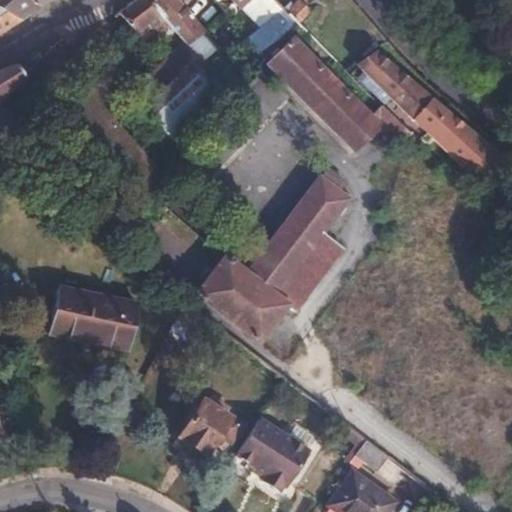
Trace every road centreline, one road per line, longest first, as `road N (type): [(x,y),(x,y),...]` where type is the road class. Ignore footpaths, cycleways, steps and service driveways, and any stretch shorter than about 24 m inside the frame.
road 1 (residential): [(511,131),(378,0)]
road 2 (residential): [(93,3),(83,42),(0,121)]
road 3 (residential): [(129,511),(76,492),(0,504)]
